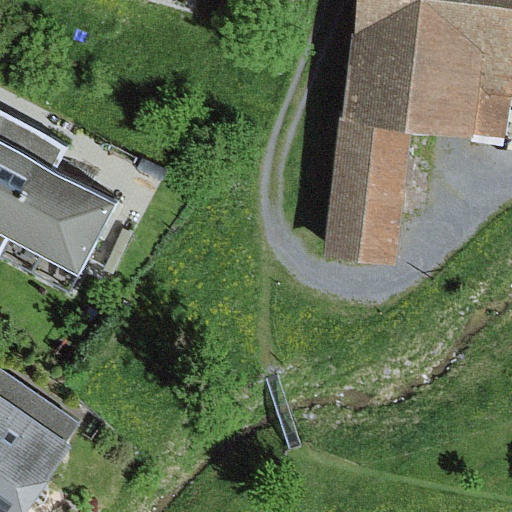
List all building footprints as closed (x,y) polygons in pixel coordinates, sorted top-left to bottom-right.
[(346,115),(332,249),(403,257),(418,120),(509,130),(511,100),(511,0),(366,0),(354,116),(346,115)] [(0,254),(2,255),(4,252),(15,232),(84,269),(124,194),(63,161),(73,142),(0,102),(0,254)] [(15,232),(4,252),(73,289),(84,269),(15,232)] [(3,364),(0,368),(0,388),(71,438),(84,419),(3,364)] [(0,511),(27,511),(76,441),(71,438),(0,388),(0,511)]
